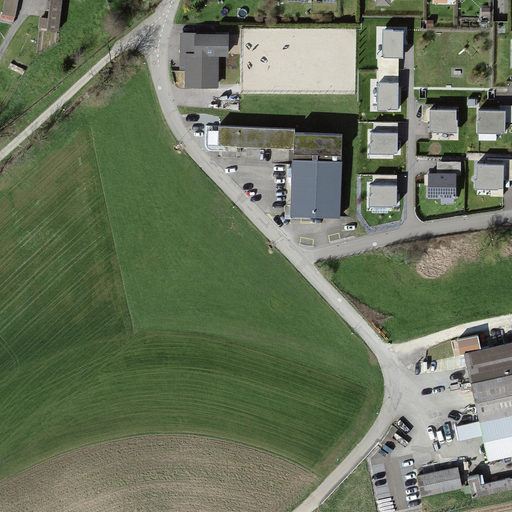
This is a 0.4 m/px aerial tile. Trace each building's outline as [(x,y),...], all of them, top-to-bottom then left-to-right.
[(58,27),(61,0),(50,0),(49,15),(43,14),(42,25),(58,27)] [(403,29),(383,29),(382,58),(403,58),(403,29)] [(185,66),(185,87),(218,87),(219,57),(228,57),(229,34),(180,33),(180,66),(185,66)] [(398,82),(378,82),(377,111),(398,111),(398,82)] [(457,108),(430,108),(429,131),(456,132),(457,108)] [(505,109),(478,109),(477,132),(504,133),(505,109)] [(344,130),(220,123),(219,143),(343,150),(344,130)] [(397,131),(370,131),(369,154),(396,155),(397,131)] [(342,156),(295,154),(292,209),(339,211),(342,156)] [(503,165),(476,164),(475,188),(502,188),(503,165)] [(456,174),(428,174),(428,198),(441,198),(441,204),(454,204),(454,199),(456,199),(456,174)] [(396,184),(369,184),(369,207),(396,208),(396,184)] [(511,340),(464,350),(485,455),(511,449),(511,340)]
